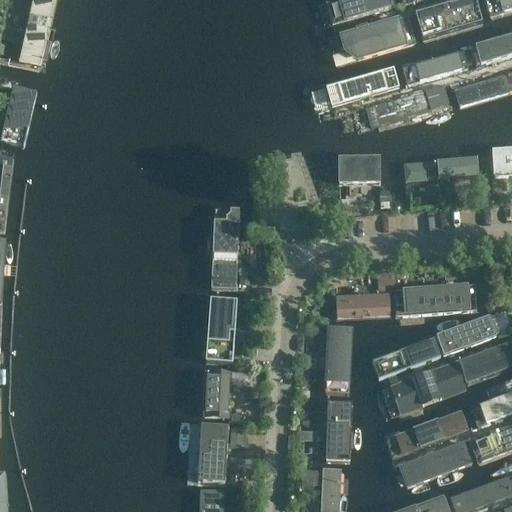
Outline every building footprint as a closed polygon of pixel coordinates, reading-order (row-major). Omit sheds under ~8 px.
[(34,0),(19,70),(44,75),(60,0),(34,0)] [(400,10),(396,0),(343,0),(326,5),(333,29),(400,10)] [(486,28),(478,0),(476,0),(416,17),(424,45),(486,28)] [(511,15),(511,0),(488,0),(484,1),(490,22),(511,15)] [(419,49),(410,19),(329,42),(338,71),(419,49)] [(511,58),(511,41),(473,53),(477,69),(511,58)] [(407,90),(470,72),(466,57),(403,75),(407,90)] [(398,93),(392,74),(329,93),(335,112),(398,93)] [(463,109),(465,109),(511,96),(511,77),(461,91),(459,92),(458,92),(457,93),(456,94),(456,95),(455,96),(455,98),(455,99),(457,106),(458,107),(459,108),(461,109),(462,109),(463,109)] [(449,112),(442,89),(365,110),(371,133),(449,112)] [(1,98),(0,105),(0,149),(14,152),(23,102),(1,98)] [(511,152),(490,153),(491,181),(511,180),(511,152)] [(0,157),(0,233),(5,234),(14,159),(0,157)] [(338,164),(338,190),(383,189),(382,162),(338,164)] [(403,167),(405,185),(478,181),(477,162),(403,167)] [(374,207),(374,203),(374,198),(364,199),(364,207),(374,207)] [(218,295),(241,296),(241,242),(241,236),(239,232),(238,230),(236,229),(233,227),(231,227),(230,226),(229,227),(227,227),(224,228),(222,230),(221,232),(219,236),(218,242),(218,295)] [(458,281),(457,270),(445,271),(446,282),(458,281)] [(394,292),(393,285),(392,275),(377,277),(378,294),(394,292)] [(252,276),(251,276),(242,277),(243,286),(252,285),(252,276)] [(479,314),(477,289),(394,295),(396,320),(479,314)] [(392,321),(392,297),(336,298),(337,322),(392,321)] [(205,366),(236,368),(239,318),(208,316),(205,366)] [(435,339),(442,361),(498,341),(490,319),(435,339)] [(326,396),(353,397),(355,336),(328,335),(326,396)] [(247,357),(248,339),(238,339),(237,356),(247,357)] [(441,361),(435,344),(379,365),(385,382),(441,361)] [(511,359),(506,344),(458,363),(467,386),(511,368),(511,359)] [(317,369),(317,361),(303,362),(303,370),(317,369)] [(468,394),(458,364),(391,388),(402,418),(468,394)] [(202,420),(232,421),(235,373),(205,371),(202,420)] [(511,394),(470,410),(478,430),(511,417),(511,394)] [(327,403),(326,463),(353,465),(354,403),(327,403)] [(384,440),(392,462),(469,433),(461,411),(384,440)] [(511,425),(473,440),(482,463),(511,452),(511,425)] [(203,426),(200,485),(228,487),(231,428),(203,426)] [(244,442),(244,432),(232,431),(232,441),(244,442)] [(464,464),(458,448),(400,469),(406,486),(464,464)] [(338,511),(340,471),(322,470),(320,511),(338,511)] [(477,511),(511,499),(511,478),(451,501),(455,511),(477,511)] [(200,511),(226,511),(227,493),(201,493),(200,511)] [(401,511),(449,511),(443,496),(401,511)]
